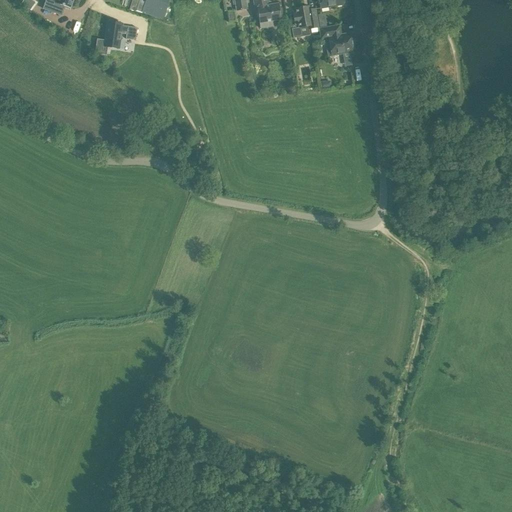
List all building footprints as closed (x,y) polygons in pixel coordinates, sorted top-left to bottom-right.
[(30,0),(24,0),(23,1),(22,4),(29,9),(31,7),(34,3),(30,0)] [(46,0),(43,9),(61,16),(64,7),(70,9),(72,0),(46,0)] [(162,20),(168,4),(155,0),(145,0),(142,12),(162,20)] [(233,0),(236,11),(248,9),(246,0),(233,0)] [(267,0),(252,0),(254,8),(256,8),(260,28),(273,26),(272,21),(280,20),(280,16),(281,14),(281,9),(278,7),(278,4),(269,5),(267,0)] [(319,4),(320,8),(344,5),(342,0),(317,0),(318,4),(319,4)] [(300,27),(310,25),(310,29),(318,27),(314,9),(308,10),(307,6),(295,8),(295,10),(295,11),(292,11),(294,25),(291,26),(293,38),(294,38),(293,36),(301,35),(300,27)] [(222,20),(231,19),(230,8),(221,9),(222,20)] [(355,22),(354,14),(346,16),(347,23),(355,22)] [(122,24),(121,24),(116,23),(117,21),(109,20),(109,22),(107,22),(104,41),(97,39),(94,54),(106,55),(107,47),(118,49),(120,34),(126,35),(125,39),(135,41),(137,28),(121,26),(122,25),(122,24)] [(339,25),(319,29),(320,39),(325,38),(326,42),(325,42),(327,56),(352,52),(349,34),(341,35),(339,25)] [(413,62),(404,63),(406,72),(415,71),(413,62)]
